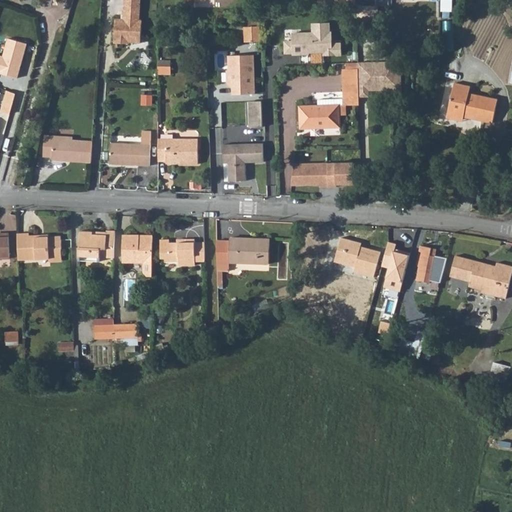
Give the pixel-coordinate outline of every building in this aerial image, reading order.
[(450,0),(440,0),(441,11),(451,11),(450,0)] [(137,3),(123,2),(122,18),(114,17),(113,42),(128,42),(129,41),(137,42),(139,19),(136,19),(137,3)] [(372,6),(357,6),(357,24),(371,24),(372,6)] [(329,21),(289,24),(290,40),(283,40),(284,53),(292,52),(292,54),(323,52),(323,57),(343,56),(341,31),(330,32),(329,21)] [(261,42),(260,27),(244,27),(244,43),(261,42)] [(28,41),(9,37),(4,55),(0,53),(0,71),(19,76),(28,41)] [(253,55),(228,56),(228,69),(226,71),(226,82),(231,87),(232,87),(233,94),(254,93),(253,55)] [(366,89),(366,61),(358,61),(358,68),(358,95),(366,95),(366,89)] [(392,61),(366,61),(366,89),(389,89),(389,95),(399,95),(399,68),(392,61)] [(301,128),(339,127),(339,115),(345,115),(345,104),(359,104),(358,95),(358,68),(345,68),(342,69),(344,99),(344,104),(317,105),(300,105),(301,128)] [(471,86),(459,84),(454,83),(447,117),(460,120),(460,116),(464,117),(493,122),(498,99),(469,93),(471,86)] [(16,91),(7,89),(1,109),(10,112),(16,91)] [(153,96),(142,96),(142,106),(152,106),(153,96)] [(249,127),(262,127),(262,101),(248,101),(249,127)] [(110,163),(150,165),(152,128),(142,128),(142,143),(111,142),(110,163)] [(54,135),(45,135),(43,156),(53,157),(53,160),(91,162),(92,141),(73,139),(54,139),(54,135)] [(199,137),(158,137),(158,161),(166,161),(181,160),(181,163),(199,163),(199,137)] [(263,162),(262,144),(223,144),(223,163),(228,163),(229,180),(246,180),(245,163),(263,162)] [(325,163),(293,164),(291,185),(318,185),(319,187),(325,187),(325,163)] [(350,163),(325,163),(325,187),(334,187),(334,185),(357,185),(357,171),(350,171),(350,163)] [(101,257),(115,257),(115,229),(107,229),(107,231),(107,234),(93,234),(93,230),(81,230),(79,255),(101,257)] [(0,258),(10,258),(9,232),(0,232),(0,235),(0,234),(0,258)] [(18,232),(19,260),(50,258),(50,255),(62,254),(61,235),(42,236),(41,234),(30,234),(29,232),(18,232)] [(153,264),(153,237),(140,237),(140,234),(123,234),(123,262),(144,262),(144,271),(147,274),(153,274),(153,264)] [(380,251),(361,246),(358,245),(358,242),(341,237),(338,249),(345,252),(342,264),(355,267),(353,271),(374,277),(380,251)] [(179,264),(196,264),(195,261),(205,260),(205,241),(195,241),(195,238),(186,238),(186,241),(177,241),(170,242),(169,238),(160,238),(160,256),(165,256),(165,261),(179,261),(179,264)] [(217,239),(218,270),(228,271),(229,262),(269,264),(270,239),(251,238),(251,241),(230,240),(217,239)] [(410,252),(395,248),(396,244),(389,242),(382,267),(389,268),(384,287),(400,291),(410,252)] [(430,254),(431,247),(420,245),(416,266),(418,266),(415,280),(429,283),(430,279),(440,282),(446,258),(434,255),(430,254)] [(335,262),(342,264),(345,252),(338,249),(335,262)] [(495,290),(494,295),(506,298),(511,272),(511,266),(496,262),(496,265),(495,269),(481,265),(481,267),(477,266),(478,261),(455,255),(450,276),(470,281),(469,286),(482,289),(482,287),(495,290)] [(115,324),(115,337),(139,336),(138,323),(115,324)] [(94,338),(115,337),(115,324),(94,325),(94,338)] [(20,330),(7,330),(7,343),(21,343),(20,330)] [(421,347),(425,331),(417,330),(414,345),(421,347)] [(60,350),(75,349),(75,341),(60,342),(60,350)] [(11,356),(21,356),(20,345),(11,346),(11,356)]
